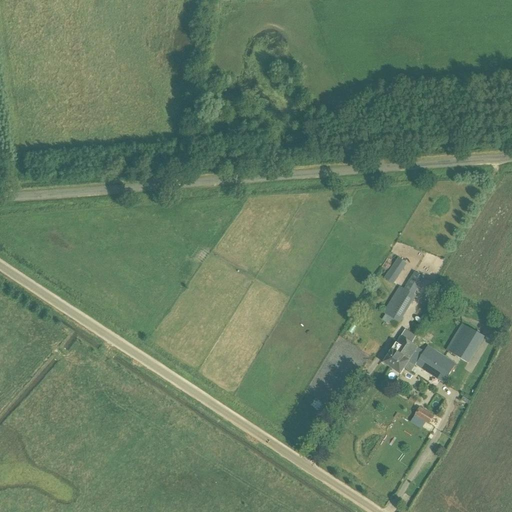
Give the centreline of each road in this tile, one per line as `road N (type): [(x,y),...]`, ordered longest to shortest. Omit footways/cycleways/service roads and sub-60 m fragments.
road 1 (unclassified): [(0,201),(511,160)]
road 2 (unclassified): [(376,511),(0,265)]
